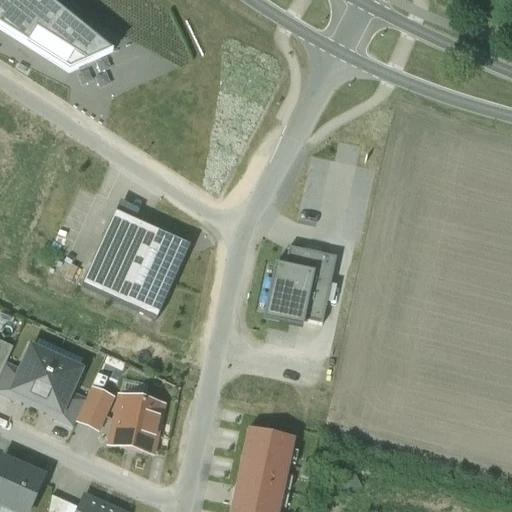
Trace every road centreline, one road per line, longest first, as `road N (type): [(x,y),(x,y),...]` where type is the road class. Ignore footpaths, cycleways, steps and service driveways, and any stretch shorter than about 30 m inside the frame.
road 1 (residential): [(178,509),(241,229)]
road 2 (residential): [(241,229),(196,209),(0,84)]
road 3 (residential): [(241,229),(339,53)]
road 4 (residential): [(511,425),(317,373)]
road 5 (residential): [(0,429),(178,509)]
road 6 (secondary): [(339,53),(432,95),(511,118)]
road 7 (secondary): [(511,74),(364,5)]
